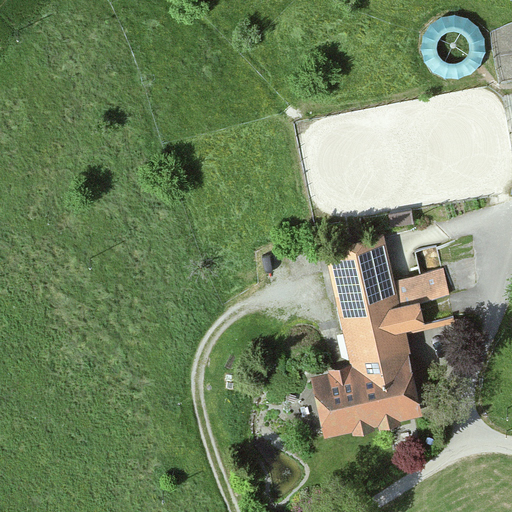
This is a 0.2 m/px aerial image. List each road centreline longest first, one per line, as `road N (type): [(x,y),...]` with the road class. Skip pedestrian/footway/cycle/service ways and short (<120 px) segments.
road 1 (track): [(473,440),(465,392),(511,259)]
road 2 (track): [(511,446),(473,440),(357,511)]
